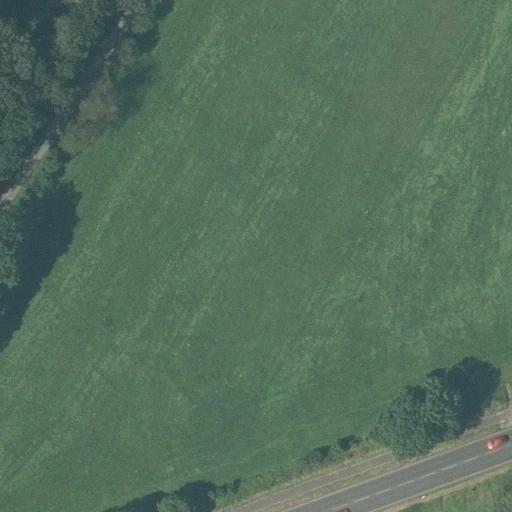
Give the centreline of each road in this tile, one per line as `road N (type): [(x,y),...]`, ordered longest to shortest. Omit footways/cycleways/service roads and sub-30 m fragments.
road 1 (unclassified): [(139,0),(0,207)]
road 2 (primary): [(511,445),(328,511)]
